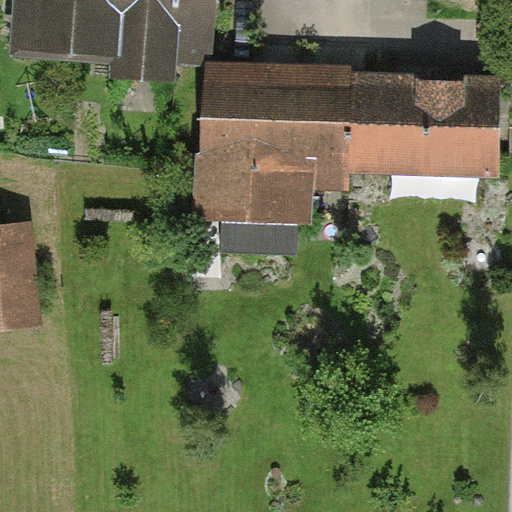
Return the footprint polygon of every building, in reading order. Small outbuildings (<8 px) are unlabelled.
[(231,63),(233,0),(37,0),(34,54),(130,59),(129,85),(190,88),(192,61),(231,63)] [(324,178),(511,189),(511,81),(213,63),(203,223),(321,229),(324,178)] [(511,235),(454,230),(449,290),(511,294),(511,235)] [(45,232),(0,236),(0,334),(55,329),(45,232)] [(301,265),(221,260),(219,287),(300,292),(301,265)]
